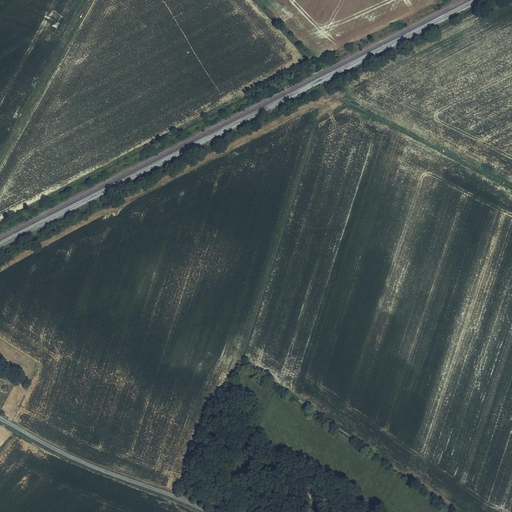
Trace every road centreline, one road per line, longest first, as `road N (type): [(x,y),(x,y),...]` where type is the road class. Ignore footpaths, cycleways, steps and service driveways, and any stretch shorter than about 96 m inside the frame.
road 1 (unclassified): [(211,511),(0,418)]
road 2 (track): [(0,161),(89,0)]
